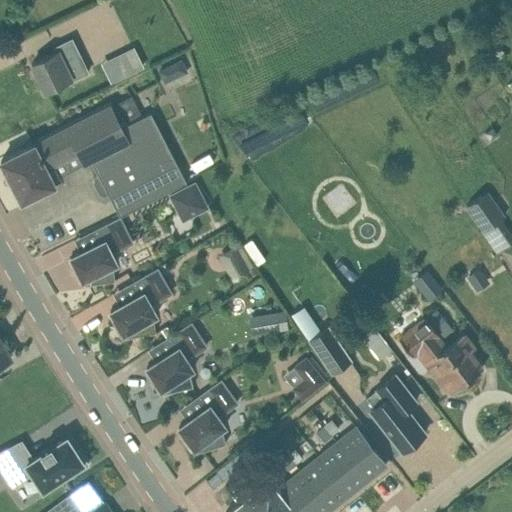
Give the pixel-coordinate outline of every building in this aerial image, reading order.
[(50,54),(32,63),(46,91),(64,82),(72,78),(67,68),(64,62),(81,54),(72,37),(54,46),(56,51),(50,54)] [(134,46),(112,57),(121,77),(144,66),(134,46)] [(181,59),(168,65),(175,78),(188,72),(181,58),(181,59)] [(92,159),(110,194),(176,161),(150,112),(143,116),(132,95),(111,106),(110,105),(0,160),(21,201),(63,179),(54,162),(78,150),(85,163),(92,159)] [(176,161),(110,194),(121,215),(186,181),(176,161)] [(208,207),(195,182),(170,194),(179,212),(186,209),(190,216),(208,207)] [(484,231),(501,218),(484,193),(466,206),(484,231)] [(132,241),(120,216),(94,229),(100,241),(71,256),(75,265),(72,267),(79,281),(82,280),(84,281),(84,284),(115,280),(113,265),(117,263),(111,252),(132,241)] [(237,246),(224,254),(231,266),(226,269),(233,281),(251,270),(250,268),(254,266),(242,245),(238,247),(237,246)] [(511,275),(511,273),(495,250),(480,261),(498,286),(511,275)] [(171,292),(157,267),(132,282),(139,294),(110,310),(115,319),(112,321),(120,335),(123,333),(125,335),(125,337),(156,331),(153,316),(157,314),(151,304),(171,292)] [(480,268),(467,276),(472,285),(486,276),(480,268)] [(433,277),(419,288),(429,300),(443,290),(433,277)] [(437,309),(427,317),(439,333),(443,338),(453,330),(437,309)] [(251,332),(288,330),(286,311),(250,313),(251,332)] [(445,346),(436,335),(439,333),(427,317),(399,338),(412,354),(422,346),(436,364),(432,368),(451,392),(482,368),(463,344),(468,339),(463,333),(445,346)] [(206,345),(191,321),(167,337),(174,349),(147,367),(152,376),(149,377),(158,391),(161,389),(162,391),(163,393),(193,385),(189,371),(193,368),(187,358),(206,345)] [(172,333),(167,326),(162,329),(167,337),(172,333)] [(327,328),(309,340),(332,373),(350,361),(327,328)] [(0,363),(11,357),(0,339),(0,338),(0,363)] [(325,380),(306,356),(295,365),(305,378),(294,387),(302,398),(325,380)] [(368,412),(400,451),(424,433),(405,409),(414,402),(393,375),(364,398),(372,409),(368,412)] [(237,402),(221,379),(197,396),(206,407),(179,426),(185,435),(182,437),(191,450),(194,448),(196,450),(196,452),(226,442),(222,428),(225,425),(218,416),(237,402)] [(331,418),(324,424),(332,434),(339,428),(331,418)] [(324,424),(316,430),(324,440),(332,434),(324,424)] [(357,426),(278,489),(295,511),(324,511),(386,463),(357,426)] [(18,441),(0,450),(0,466),(3,470),(10,465),(19,480),(32,471),(43,489),(72,470),(74,473),(88,463),(79,449),(76,451),(66,437),(51,447),(50,446),(40,452),(41,453),(30,460),(18,441)] [(255,453),(249,445),(216,471),(217,472),(208,479),(213,486),(255,453)] [(295,447),(287,453),(295,463),(303,457),(295,447)] [(287,453),(280,459),(288,469),(295,463),(287,453)] [(269,478),(226,511),(295,511),(278,489),(269,478)] [(68,493),(82,511),(112,511),(88,479),(68,493)]
